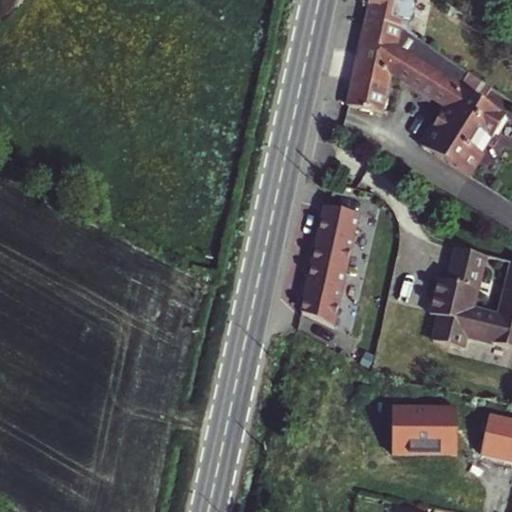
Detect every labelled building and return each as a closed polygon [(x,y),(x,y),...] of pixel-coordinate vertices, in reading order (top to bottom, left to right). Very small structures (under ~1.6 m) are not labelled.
[(403,29),(403,30),(409,0),(369,0),(365,21),(403,29)] [(359,48),(397,55),(399,47),(403,30),(403,29),(365,21),(359,48)] [(397,55),(427,75),(432,69),(399,47),(397,55)] [(384,115),(393,74),(397,55),(359,48),(346,107),(384,115)] [(417,91),(427,75),(397,55),(393,74),(417,91)] [(427,75),(494,122),(499,113),(432,69),(427,75)] [(438,104),(437,106),(484,136),(494,122),(427,75),(417,91),(438,104)] [(437,106),(419,134),(431,142),(426,150),(460,172),(484,136),(437,106)] [(431,142),(419,134),(414,141),(426,150),(431,142)] [(362,217),(325,208),(301,314),(337,332),(342,307),(362,217)] [(437,337),(466,345),(469,333),(510,344),(511,339),(511,258),(463,244),(453,277),(445,274),(434,310),(444,312),(437,337)] [(342,307),(337,332),(362,345),(368,315),(342,307)]
